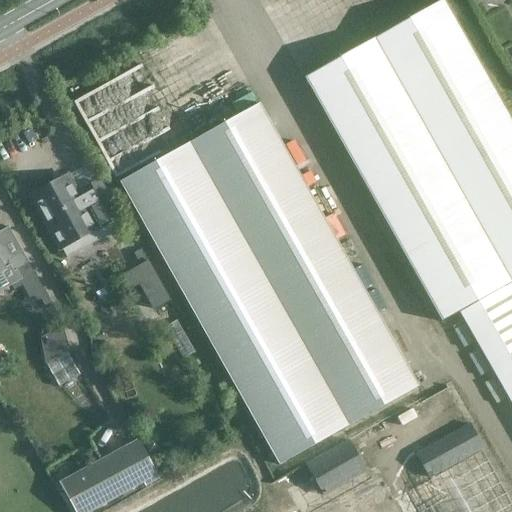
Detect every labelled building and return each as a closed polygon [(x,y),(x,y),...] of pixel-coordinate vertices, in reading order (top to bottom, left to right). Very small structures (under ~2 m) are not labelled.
[(511,121),(443,0),(442,0),(304,78),(441,322),(460,313),(511,404),(511,121)] [(418,386),(259,104),(120,182),(279,464),(418,386)] [(29,198),(32,197),(50,229),(47,231),(48,232),(51,230),(60,247),(57,248),(57,249),(118,216),(98,182),(83,190),(83,191),(77,195),(67,177),(70,176),(70,175),(29,197),(29,198)] [(0,288),(19,278),(15,271),(29,264),(9,229),(0,233),(0,288)] [(148,262),(124,275),(131,288),(139,283),(153,309),(169,301),(148,262)] [(60,383),(82,371),(61,330),(38,341),(60,383)] [(481,449),(467,425),(415,454),(429,479),(481,449)] [(158,479),(137,440),(59,483),(74,511),(88,511),(143,482),(145,486),(158,479)] [(322,497),(366,472),(347,440),(303,465),(322,497)] [(511,511),(511,504),(482,452),(394,502),(378,475),(312,511),(511,511)]
